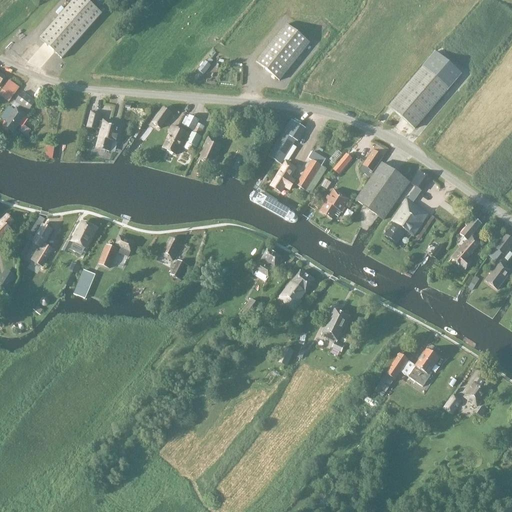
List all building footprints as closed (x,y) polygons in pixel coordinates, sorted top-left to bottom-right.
[(84,0),(74,0),(39,40),(62,60),(102,15),(84,0)] [(286,25),(255,63),(279,82),(309,44),(286,25)] [(20,32),(15,36),(19,42),(25,37),(20,32)] [(435,53),(388,107),(414,129),(461,75),(435,53)] [(198,71),(202,75),(210,67),(205,63),(198,71)] [(19,88),(9,81),(2,91),(9,96),(13,98),(19,88)] [(3,127),(13,134),(26,116),(35,103),(22,93),(15,103),(21,107),(18,110),(16,109),(3,127)] [(172,114),(164,108),(153,124),(161,129),(172,114)] [(101,130),(99,139),(96,149),(110,153),(113,142),(117,144),(122,126),(103,121),(103,123),(98,122),(100,115),(91,113),(87,129),(96,131),(96,129),(101,130)] [(136,128),(139,118),(125,113),(122,124),(136,128)] [(183,127),(192,132),(192,133),(191,133),(185,143),(196,149),(202,138),(200,137),(205,128),(198,124),(199,122),(189,116),(183,127)] [(281,165),(296,141),(297,142),(305,130),(290,120),(283,133),(268,157),(281,165)] [(184,143),(187,136),(171,128),(168,135),(170,136),(162,150),(175,156),(182,142),(184,143)] [(216,156),(221,145),(208,139),(203,149),(204,150),(199,162),(210,167),(215,155),(216,156)] [(350,158),(357,149),(352,144),(345,154),(350,158)] [(331,170),(342,156),(331,148),(320,162),(331,170)] [(310,196),(327,171),(314,163),(319,156),(311,151),(306,158),(311,161),(295,186),(310,196)] [(369,178),(372,174),(383,158),(373,151),(359,171),(369,178)] [(351,160),(346,155),(333,170),(338,175),(351,160)] [(270,187),(280,194),(284,187),(289,191),(295,183),(289,180),(295,170),(286,164),(270,187)] [(356,201),(383,220),(409,184),(382,164),(356,201)] [(418,172),(410,185),(420,192),(429,180),(418,172)] [(325,180),(321,187),(327,191),(331,184),(325,180)] [(333,191),(320,213),(332,220),(335,216),(338,218),(349,200),(333,191)] [(394,224),(385,237),(396,245),(405,232),(413,237),(427,216),(406,202),(392,223),(394,224)] [(13,221),(7,215),(0,221),(0,236),(8,228),(7,227),(13,221)] [(97,226),(81,219),(71,241),(72,242),(69,249),(81,254),(84,247),(86,248),(97,226)] [(479,244),(471,237),(481,225),(474,219),(460,236),(467,241),(451,260),(460,267),(465,272),(472,263),(467,258),(479,244)] [(33,243),(40,248),(42,249),(34,262),(42,267),(52,250),(43,244),(51,231),(43,226),(33,243)] [(511,240),(506,235),(502,240),(495,249),(503,256),(511,243),(511,240)] [(107,247),(99,265),(108,269),(115,253),(128,258),(133,244),(120,239),(115,250),(107,247)] [(169,239),(161,256),(171,262),(180,245),(169,239)] [(433,256),(440,260),(448,250),(440,245),(433,256)] [(267,278),(280,259),(267,251),(255,270),(267,278)] [(178,261),(175,266),(171,264),(169,268),(173,269),(169,276),(180,282),(189,267),(178,261)] [(80,266),(71,262),(68,270),(77,274),(80,266)] [(511,273),(500,264),(485,283),(497,291),(511,273)] [(4,270),(0,277),(0,297),(4,300),(18,279),(4,270)] [(83,271),(73,295),(85,300),(95,276),(83,271)] [(300,272),(279,299),(294,311),(301,302),(299,301),(314,282),(300,272)] [(464,286),(468,289),(474,278),(469,276),(464,286)] [(238,315),(243,320),(240,323),(245,328),(248,324),(260,307),(251,300),(238,315)] [(321,336),(334,343),(331,349),(329,354),(337,358),(339,352),(341,353),(344,347),(336,343),(349,318),(334,311),(321,336)] [(286,368),(293,352),(283,348),(276,363),(286,368)] [(430,378),(428,376),(439,360),(427,352),(419,363),(418,362),(415,367),(408,362),(408,361),(400,356),(386,376),(395,381),(400,373),(423,389),(430,378)] [(375,392),(385,396),(392,380),(382,376),(375,392)] [(473,385),(464,398),(477,407),(486,394),(484,393),(490,384),(481,378),(475,386),(473,385)] [(443,409),(451,416),(461,403),(452,397),(443,409)] [(352,438),(357,430),(351,427),(346,434),(352,438)] [(321,511),(337,490),(329,484),(312,505),(321,511)]
